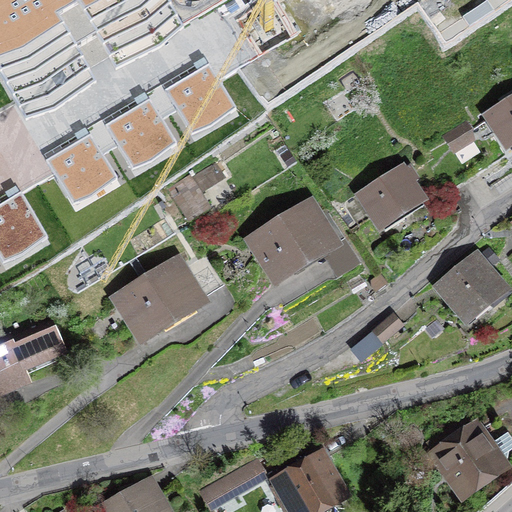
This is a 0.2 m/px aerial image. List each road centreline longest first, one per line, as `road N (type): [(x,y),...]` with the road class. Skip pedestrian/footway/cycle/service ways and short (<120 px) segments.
road 1 (residential): [(226,440),(230,411),(340,348),(511,214)]
road 2 (residential): [(226,440),(511,368)]
road 3 (residential): [(0,494),(226,440)]
